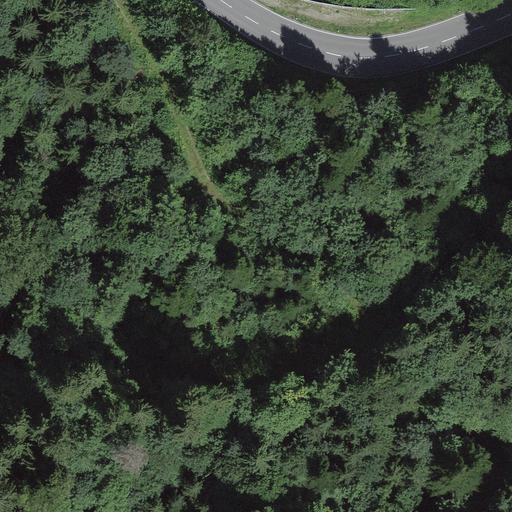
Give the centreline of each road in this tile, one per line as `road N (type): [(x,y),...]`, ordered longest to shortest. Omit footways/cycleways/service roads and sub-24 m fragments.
road 1 (track): [(366,295),(348,273),(209,190),(120,0)]
road 2 (secondary): [(218,0),(330,55),(424,50),(511,15)]
